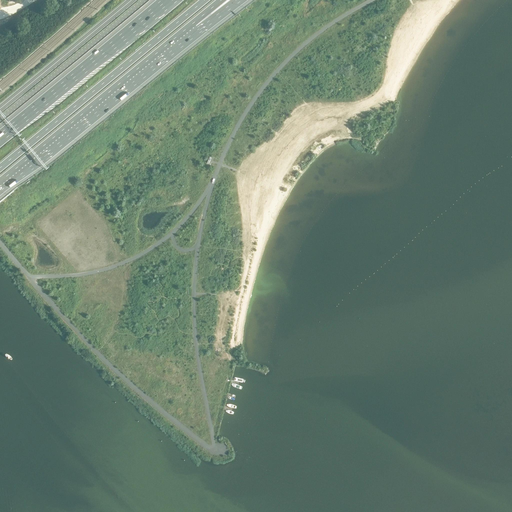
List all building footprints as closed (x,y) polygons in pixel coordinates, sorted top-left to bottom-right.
[(159,92),(157,94),(158,95),(156,96),(161,102),(163,100),(162,99),(164,97),(159,92)] [(107,218),(84,190),(73,199),(97,227),(107,218)] [(62,222),(65,219),(59,214),(56,217),(62,222)] [(66,225),(74,238),(77,236),(70,223),(66,225)] [(47,232),(41,237),(45,242),(51,236),(47,232)] [(65,251),(60,255),(64,260),(69,256),(65,251)]
